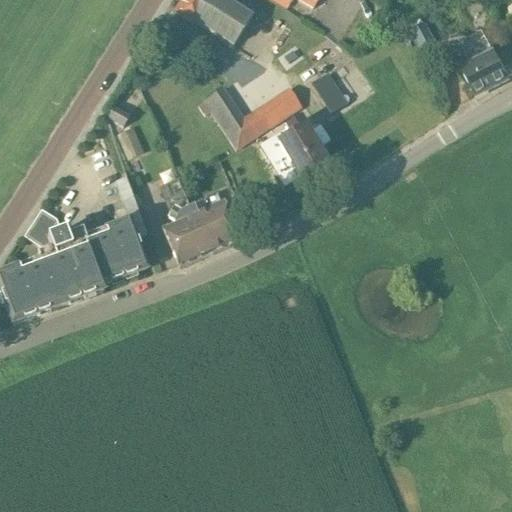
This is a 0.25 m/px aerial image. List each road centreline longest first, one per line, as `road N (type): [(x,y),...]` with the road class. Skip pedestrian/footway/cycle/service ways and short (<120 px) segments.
road 1 (residential): [(0,348),(257,252),(511,99)]
road 2 (tertiary): [(0,238),(151,0)]
